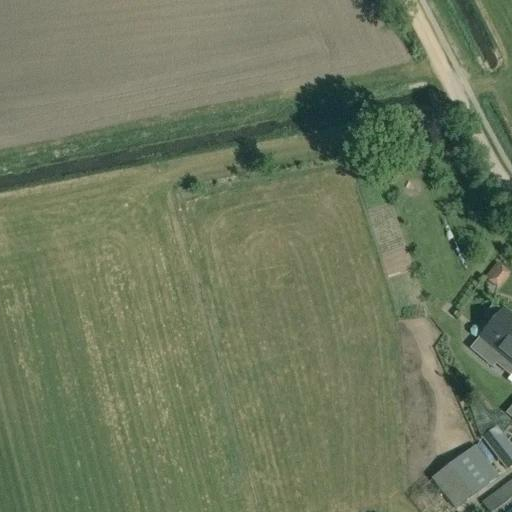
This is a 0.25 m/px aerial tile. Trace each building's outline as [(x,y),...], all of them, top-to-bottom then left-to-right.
[(500,284),(511,267),(498,258),(486,275),(500,284)] [(509,378),(511,373),(511,319),(503,311),(480,338),(482,339),(477,344),(476,344),(471,350),(492,367),(494,365),(509,378)] [(506,471),(511,467),(511,448),(495,428),(481,439),(506,471)] [(455,511),(488,487),(500,478),(475,447),(431,480),(455,511)] [(486,511),(509,511),(511,510),(511,480),(481,504),(486,511)]
